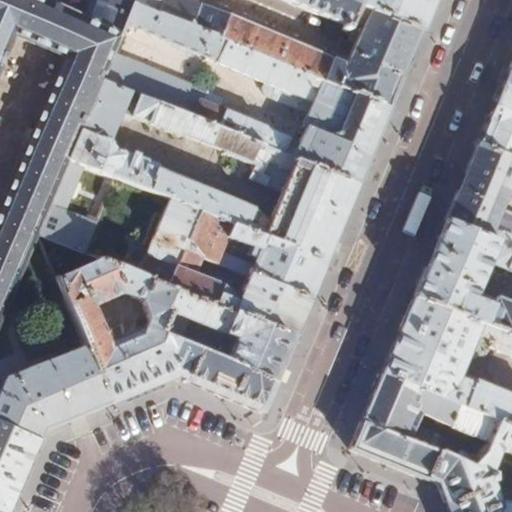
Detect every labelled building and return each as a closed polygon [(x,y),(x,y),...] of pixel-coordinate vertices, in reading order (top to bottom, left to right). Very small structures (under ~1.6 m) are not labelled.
[(0,0),(0,55),(10,31),(67,55),(0,212),(0,319),(3,312),(36,235),(100,82),(113,53),(125,24),(134,3),(135,0),(90,0),(85,12),(54,0),(0,0)] [(135,0),(134,3),(390,111),(403,80),(349,57),(345,66),(197,3),(175,0),(281,0),(343,26),(341,31),(357,38),(355,42),(409,65),(422,35),(338,0),(135,0)] [(436,0),(338,0),(422,35),(436,0)] [(390,111),(134,3),(125,24),(264,82),(262,86),(265,97),(307,114),(297,140),(218,108),(221,98),(113,53),(100,82),(357,188),(374,148),(390,111)] [(403,80),(409,65),(355,42),(349,57),(403,80)] [(511,57),(505,75),(494,100),(511,107),(511,121),(489,112),(475,145),(511,160),(511,57)] [(169,202),(197,213),(325,264),(340,227),(357,188),(100,82),(36,235),(82,254),(95,225),(63,211),(82,166),(169,202)] [(492,106),(489,112),(511,121),(511,107),(494,100),(492,106)] [(511,160),(475,145),(461,179),(444,220),(511,247),(511,160)] [(306,309),(309,301),(248,276),(239,298),(226,287),(195,275),(202,257),(183,249),(197,213),(169,202),(138,277),(172,291),(293,339),(306,309)] [(322,272),(325,264),(197,213),(183,249),(202,257),(248,276),(309,301),(322,272)] [(511,247),(444,220),(412,297),(511,338),(511,309),(475,295),(489,263),(511,271),(511,247)] [(82,348),(107,406),(176,377),(183,380),(182,382),(262,414),(274,383),(161,337),(172,310),(165,308),(172,291),(138,277),(102,262),(53,281),(57,291),(65,308),(82,348)] [(65,308),(57,291),(51,292),(48,301),(65,308)] [(293,339),(172,291),(165,308),(172,310),(161,337),(274,383),(283,362),(293,339)] [(511,338),(412,297),(400,327),(380,373),(498,421),(511,426),(511,397),(460,375),(468,356),(472,358),(486,353),(488,348),(511,358),(511,338)] [(12,315),(3,312),(0,319),(0,357),(13,352),(5,332),(12,315)] [(0,425),(38,442),(43,432),(107,406),(82,348),(2,378),(0,384),(0,425)] [(498,421),(380,373),(365,409),(361,421),(436,451),(458,460),(464,446),(415,426),(420,414),(450,425),(449,428),(488,443),(498,421)] [(436,451),(361,421),(349,449),(424,480),(425,478),(436,451)] [(511,511),(511,426),(498,421),(488,443),(487,447),(484,455),(476,463),(469,464),(463,462),(458,460),(436,451),(425,478),(436,482),(448,511),(511,511)] [(0,511),(7,511),(38,442),(0,425),(0,511)]
